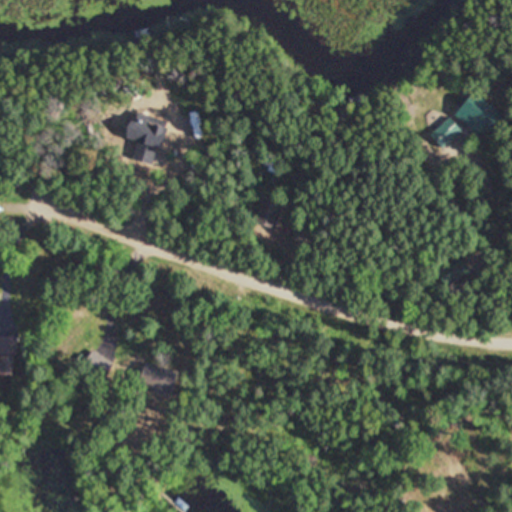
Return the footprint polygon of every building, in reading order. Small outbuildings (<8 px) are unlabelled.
[(467,112),(490,132),(503,117),(480,97),(467,112)] [(430,135),(444,149),(463,130),(449,116),(430,135)] [(253,223),(276,229),(283,198),(261,192),(253,223)] [(16,335),(0,335),(0,353),(16,354),(16,335)] [(176,393),(177,368),(141,367),(140,392),(176,393)] [(452,466),(458,481),(466,479),(460,463),(452,466)]
